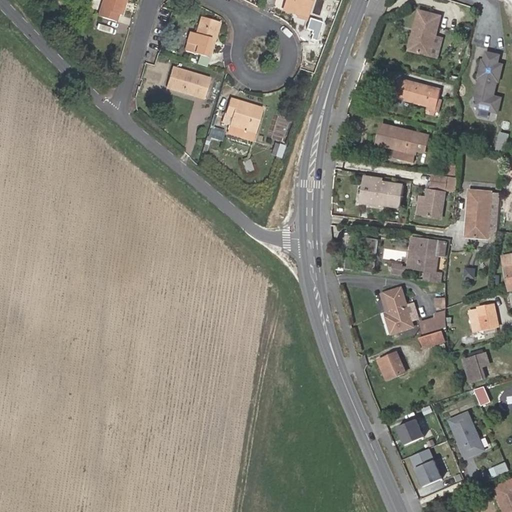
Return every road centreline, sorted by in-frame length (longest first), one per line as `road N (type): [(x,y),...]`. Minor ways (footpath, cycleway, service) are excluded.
road 1 (secondary): [(401,511),(321,316),(309,243)]
road 2 (secondary): [(309,243),(317,138),(363,0)]
road 3 (residential): [(309,243),(251,226),(117,114)]
road 4 (residential): [(241,35),(233,52),(237,70),(261,85),(279,80),(293,48),(283,32),(257,25)]
road 5 (residential): [(117,114),(0,0)]
